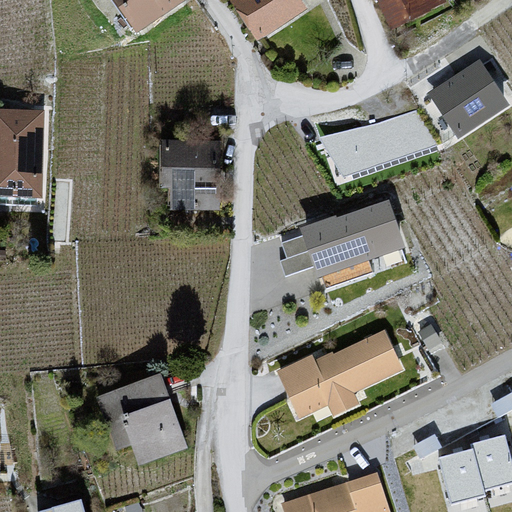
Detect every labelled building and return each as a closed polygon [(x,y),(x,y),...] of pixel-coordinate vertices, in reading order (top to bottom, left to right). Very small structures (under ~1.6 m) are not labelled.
[(118,0),(138,29),(180,0),(179,0),(118,0)] [(261,38),(303,9),(296,0),(240,0),(237,3),(261,38)] [(380,0),(393,27),(428,11),(426,7),(442,0),(441,0),(380,0)] [(458,132),(459,133),(504,103),(479,66),(434,96),(458,132)] [(438,148),(417,110),(317,136),(343,176),(438,148)] [(39,117),(0,115),(0,210),(13,211),(14,204),(37,205),(39,117)] [(175,207),(196,208),(217,208),(217,180),(217,146),(167,145),(166,171),(175,171),(174,211),(175,211),(175,207)] [(401,246),(393,223),(387,206),(307,233),(307,234),(282,243),(287,259),(280,261),(285,277),(318,265),(327,289),(373,273),(368,257),(401,246)] [(431,326),(420,332),(429,347),(439,341),(431,326)] [(281,373),(292,397),(301,393),(309,411),(330,401),(335,413),(356,403),(350,391),(400,368),(383,334),(316,366),(313,358),(281,373)] [(167,397),(160,378),(100,399),(112,430),(118,448),(134,443),(139,457),(141,463),(162,455),(185,447),(167,397)] [(473,442),(475,450),(439,459),(451,504),(488,495),(486,489),(511,482),(511,459),(505,433),(473,442)] [(386,511),(382,499),(357,508),(351,491),(326,500),(324,492),(284,505),(286,511),(386,511)] [(85,511),(82,501),(41,511),(85,511)]
